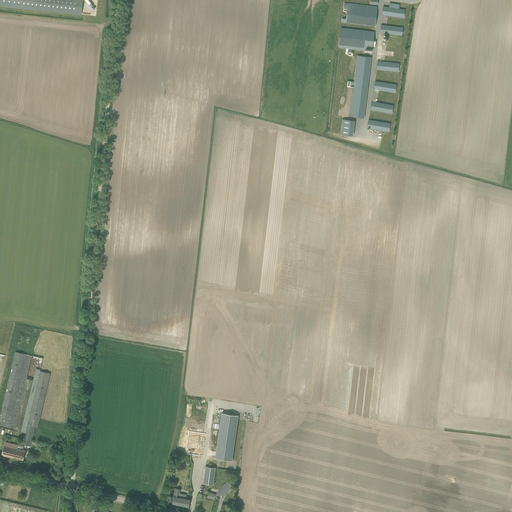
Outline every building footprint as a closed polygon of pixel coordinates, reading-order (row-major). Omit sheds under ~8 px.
[(0,0),(0,6),(81,15),(82,0),(0,0)] [(344,3),(343,9),(346,9),(345,23),(374,26),(376,9),(376,6),(344,3)] [(405,9),(383,6),(382,15),(403,18),(405,9)] [(402,36),(403,27),(381,25),(380,33),(402,36)] [(372,50),(375,32),(340,27),(338,45),(372,50)] [(351,117),(364,118),(372,57),(359,56),(351,117)] [(398,72),(399,63),(377,61),(376,70),(398,72)] [(395,93),(397,84),(375,81),(374,90),(395,93)] [(392,114),(393,105),(372,101),(370,110),(392,114)] [(342,119),(340,134),(352,135),(354,120),(342,119)] [(389,132),(390,123),(369,119),(367,128),(389,132)] [(246,326),(237,401),(283,407),(292,332),(246,326)] [(21,431),(25,433),(40,371),(40,370),(36,369),(33,380),(26,378),(32,355),(25,354),(15,351),(0,415),(0,426),(13,430),(21,431)] [(32,441),(34,432),(35,427),(37,427),(50,373),(40,371),(25,433),(24,439),(32,441)] [(222,413),(215,458),(232,460),(238,415),(222,413)] [(205,434),(189,431),(185,454),(202,456),(205,434)] [(4,442),(3,449),(1,454),(23,459),(25,451),(17,449),(18,445),(4,442)] [(213,485),(215,468),(205,466),(203,483),(213,485)] [(420,478),(415,496),(446,503),(449,488),(427,483),(428,480),(420,478)] [(227,481),(221,487),(218,491),(219,492),(217,494),(220,496),(222,494),(224,496),(233,486),(227,481)] [(173,503),(180,504),(181,504),(180,505),(183,506),(184,505),(188,506),(190,499),(179,497),(181,489),(176,488),(173,503)] [(0,511),(45,511),(46,510),(0,500),(0,511)] [(412,509),(423,511),(443,511),(444,508),(414,500),(412,509)]
